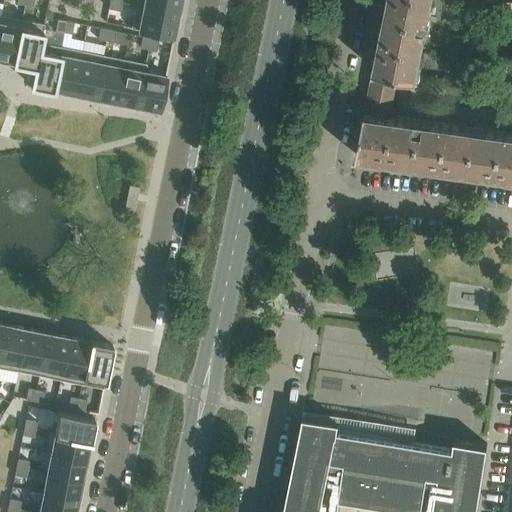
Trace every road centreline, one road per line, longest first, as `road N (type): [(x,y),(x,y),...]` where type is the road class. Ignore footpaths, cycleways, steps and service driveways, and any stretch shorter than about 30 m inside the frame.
road 1 (residential): [(210,0),(106,511)]
road 2 (tertiary): [(182,511),(284,0)]
road 3 (residential): [(253,511),(317,198)]
road 4 (residential): [(317,198),(360,0)]
road 5 (residential): [(511,225),(317,198)]
